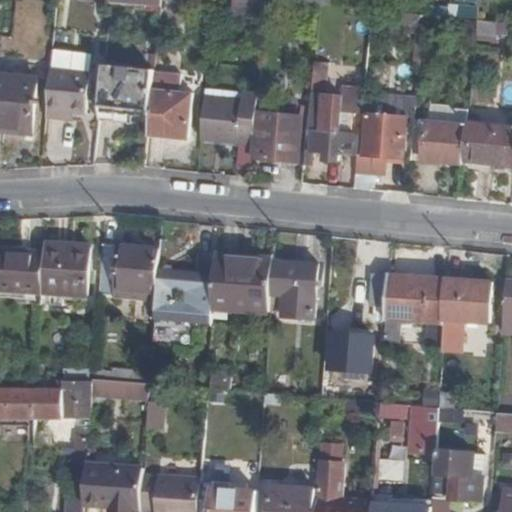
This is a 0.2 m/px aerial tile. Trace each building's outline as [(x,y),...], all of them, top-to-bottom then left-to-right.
[(268,10),(268,0),(234,0),(234,12),(254,13),(254,10),(268,10)] [(460,6),(459,20),(477,21),(478,8),(460,6)] [(373,11),(372,11),(370,30),(398,33),(424,35),(426,16),(401,14),(373,11)] [(497,23),(498,23),(499,13),(481,11),(481,22),(497,23)] [(477,21),(459,20),(458,31),(475,33),(477,21)] [(497,23),(481,22),(477,21),(475,33),(475,36),(495,37),(497,23)] [(105,63),(99,120),(117,121),(118,108),(131,109),(151,111),(153,91),(155,68),(105,63)] [(309,119),(305,162),(312,162),(313,154),(349,157),(352,133),(342,132),(344,114),(361,116),(363,93),(364,89),(343,88),(342,95),(328,95),(328,96),(326,96),(329,65),(314,64),(309,109),(309,119)] [(51,72),(47,118),(60,119),(61,113),(83,114),(88,74),(51,72)] [(0,128),(31,132),(35,80),(22,78),(16,77),(0,75),(0,128)] [(151,111),(149,136),(188,140),(191,95),(153,91),(151,111)] [(207,91),(206,101),(242,104),(243,95),(207,91)] [(361,116),(367,116),(406,120),(415,120),(418,98),(363,93),(361,116)] [(206,101),(202,144),(256,149),(259,114),(260,97),(243,95),(242,104),(206,101)] [(432,105),(430,123),(467,127),(467,124),(468,112),(452,110),(452,107),(432,105)] [(118,108),(117,121),(129,122),(131,109),(118,108)] [(302,118),(309,119),(309,109),(301,108),(301,118),(302,118)] [(256,149),(255,159),(292,163),(295,138),(300,138),(302,118),(301,118),(259,114),(256,149)] [(367,116),(363,155),(402,159),(406,120),(367,116)] [(424,162),(463,165),(464,162),(467,127),(430,123),(428,123),(424,162)] [(464,162),(511,167),(511,127),(467,124),(467,127),(464,162)] [(0,128),(0,134),(30,138),(31,132),(0,128)] [(359,173),(357,186),(378,188),(379,175),(359,173)] [(90,246),(47,243),(43,293),(64,295),(87,296),(90,246)] [(156,300),(160,249),(114,246),(105,246),(101,296),(156,300)] [(275,261),(275,253),(248,251),(218,248),(218,257),(275,261)] [(0,252),(0,291),(17,292),(39,293),(42,254),(27,253),(0,252)] [(273,295),(275,261),(218,257),(217,275),(215,309),(235,309),(272,312),(272,311),(273,295)] [(319,265),(275,261),(273,295),(285,296),(284,311),(284,316),(317,318),(319,265)] [(217,275),(159,271),(156,300),(156,308),(156,318),(214,323),(214,315),(215,309),(217,275)] [(389,306),(392,275),(377,274),(374,304),(389,306)] [(447,321),(450,280),(392,275),(389,306),(388,321),(447,324),(447,321)] [(495,283),(450,280),(447,321),(492,323),(495,283)] [(17,292),(0,291),(0,299),(23,301),(23,305),(39,305),(39,293),(17,292)] [(64,295),(43,293),(43,306),(63,307),(64,295)] [(273,295),(272,311),(284,311),(285,296),(273,295)] [(182,341),(184,321),(158,320),(157,339),(182,341)] [(373,372),(375,336),(334,333),(331,368),(373,372)] [(70,370),(70,380),(92,380),(92,370),(70,370)] [(126,383),(151,385),(152,373),(126,371),(126,383)] [(213,387),(233,389),(233,377),(214,375),(213,387)] [(366,394),(367,379),(346,377),(345,392),(366,394)] [(0,417),(35,418),(37,391),(37,379),(0,378),(0,417)] [(37,391),(35,418),(92,419),(93,405),(94,391),(95,380),(92,380),(70,380),(37,379),(37,391)] [(150,402),(151,385),(126,383),(95,380),(94,391),(93,405),(107,405),(108,399),(132,401),(131,424),(149,425),(150,402)] [(227,397),(228,391),(209,390),(208,402),(221,403),(221,397),(227,397)] [(168,403),(150,402),(149,425),(148,429),(166,431),(168,403)] [(439,430),(441,409),(415,406),(414,428),(439,430)] [(499,414),(498,426),(511,427),(511,415),(499,414)] [(68,511),(85,511),(86,504),(89,464),(91,435),(79,434),(76,470),(71,470),(68,511)] [(438,440),(413,439),(413,451),(438,453),(438,452),(438,451),(438,440)] [(488,455),(438,452),(438,453),(435,498),(485,501),(488,455)] [(382,458),(382,479),(408,479),(408,458),(382,458)] [(319,511),(374,511),(376,501),(343,498),(344,463),(323,462),(319,511)] [(89,464),(86,504),(107,505),(143,508),(146,474),(146,467),(89,464)] [(143,508),(143,510),(158,511),(157,511),(200,511),(203,484),(203,479),(152,475),(146,474),(143,508)] [(200,511),(257,511),(259,492),(247,492),(248,485),(215,483),(216,485),(203,484),(200,511)] [(315,511),(318,488),(272,486),(270,511),(315,511)] [(511,511),(511,487),(504,487),(502,511),(511,511)]
